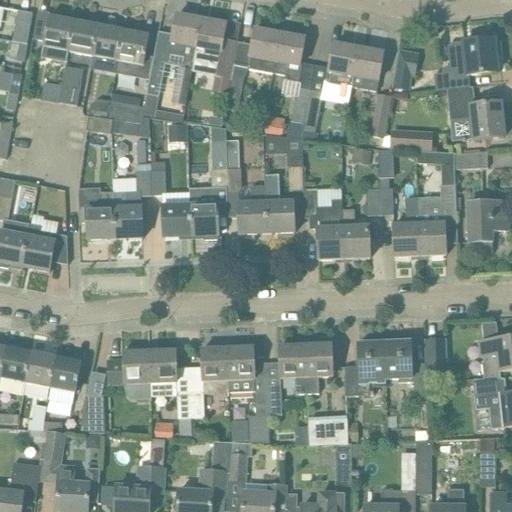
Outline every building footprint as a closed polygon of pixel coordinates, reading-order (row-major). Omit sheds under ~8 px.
[(19,12),(13,43),(19,44),(27,45),(33,15),(19,12)] [(176,17),(169,56),(185,59),(183,71),(191,72),(201,22),(176,17)] [(44,48),(42,60),(66,64),(69,52),(74,23),(52,19),(49,18),(48,23),(45,38),(43,48),(44,48)] [(201,22),(191,72),(193,72),(192,74),(216,78),(215,79),(230,81),(237,44),(223,42),(226,27),(201,22)] [(74,23),(69,52),(93,57),(99,28),(74,23)] [(99,28),(93,57),(94,57),(108,60),(106,73),(116,75),(123,39),(124,33),(99,28)] [(230,81),(225,110),(237,113),(239,103),(243,81),(248,71),(272,75),(279,36),(255,32),(252,47),(237,44),(230,81)] [(123,39),(116,75),(116,76),(149,82),(154,58),(146,57),(149,37),(124,33),(123,39)] [(279,36),(272,75),(286,77),(285,82),(298,85),(299,85),(302,68),(300,68),(300,65),(305,41),(303,41),(304,36),(292,34),(291,39),(281,37),(279,36)] [(443,75),(434,76),(436,93),(447,92),(447,91),(468,89),(467,78),(497,75),(493,41),(464,44),(451,46),(448,49),(449,59),(453,62),(454,74),(443,75)] [(13,43),(9,61),(23,63),(24,64),(27,45),(19,44),(13,43)] [(329,71),(327,84),(343,87),(341,98),(349,100),(351,89),(358,51),(334,47),(329,71)] [(358,51),(351,89),(377,94),(379,82),(380,76),(384,56),(358,51)] [(144,109),(142,119),(154,120),(159,98),(166,61),(154,58),(149,82),(144,109)] [(397,72),(394,89),(408,91),(411,75),(397,72)] [(12,76),(9,94),(18,96),(21,76),(12,74),(12,76)] [(62,88),(59,105),(78,108),(82,81),(63,78),(62,88)] [(177,82),(173,104),(186,106),(190,84),(177,82)] [(45,85),(42,102),(59,105),(62,88),(45,85)] [(468,89),(447,92),(450,121),(472,119),(475,142),(484,141),(504,139),(500,105),(474,108),(472,89),(468,90),(468,89)] [(297,90),(291,123),(304,125),(310,92),(297,90)] [(310,92),(304,125),(316,128),(322,94),(310,92)] [(6,109),(6,110),(15,111),(17,98),(18,96),(9,94),(6,109)] [(378,97),(370,138),(374,138),(372,150),(380,151),(381,150),(383,137),(384,132),(390,99),(378,97)] [(91,106),(89,117),(107,119),(110,104),(97,102),(91,106)] [(110,104),(107,119),(112,120),(141,123),(142,119),(144,109),(139,109),(111,104),(110,104)] [(88,118),(87,132),(110,134),(112,120),(107,119),(89,117),(88,118)] [(110,134),(109,135),(150,141),(152,121),(154,121),(154,120),(142,119),(141,123),(112,120),(110,134)] [(210,120),(208,127),(221,129),(222,122),(210,120)] [(4,123),(0,141),(0,142),(9,144),(13,124),(4,123)] [(185,127),(168,127),(168,144),(186,143),(185,127)] [(383,137),(381,150),(431,154),(433,135),(391,133),(391,138),(383,137)] [(0,142),(0,159),(6,161),(9,144),(0,142)] [(213,189),(190,190),(191,239),(204,239),(204,242),(218,242),(217,238),(218,238),(218,220),(217,207),(227,206),(227,195),(228,195),(226,143),(217,143),(213,143),(214,171),(212,171),(213,189)] [(239,143),(226,143),(228,195),(242,194),(241,170),(240,170),(239,143)] [(122,145),(116,149),(117,155),(122,158),(128,155),(128,148),(122,145)] [(354,150),(352,165),(370,168),(372,153),(354,150)] [(455,157),(455,172),(488,170),(487,154),(455,157)] [(303,168),(288,169),(288,193),(304,194),(303,168)] [(165,172),(151,173),(152,197),(166,197),(165,172)] [(151,173),(136,173),(136,181),(137,198),(141,198),(152,197),(151,173)] [(456,177),(443,178),(443,189),(456,188),(456,177)] [(389,178),(379,179),(379,191),(380,217),(394,216),(392,190),(390,190),(389,178)] [(114,195),(113,195),(115,242),(142,241),(142,221),(141,206),(141,198),(137,198),(136,181),(113,182),(114,195)] [(252,204),(238,204),(239,238),(267,237),(266,203),(265,188),(251,189),(252,204)] [(431,201),(417,201),(420,259),(446,258),(445,231),(445,226),(457,226),(456,188),(443,189),(442,189),(443,200),(443,207),(431,207),(431,201)] [(190,205),(162,206),(163,220),(164,240),(191,239),(190,190),(189,190),(189,195),(190,205)] [(79,202),(78,202),(79,225),(87,226),(88,243),(115,242),(113,195),(101,195),(101,191),(79,192),(79,194),(79,202)] [(379,191),(366,191),(368,217),(380,217),(379,191)] [(317,193),(304,194),(304,220),(310,219),(310,231),(317,231),(318,263),(345,262),(343,212),(343,202),(332,203),(332,210),(318,211),(317,193)] [(0,196),(0,221),(7,223),(12,199),(0,196)] [(407,225),(393,226),(393,240),(394,260),(420,259),(417,201),(405,202),(407,225)] [(293,202),(266,203),(267,237),(294,235),(294,216),(293,202)] [(488,204),(468,205),(469,245),(470,257),(492,256),(492,244),(491,233),(508,233),(508,204),(488,204)] [(355,212),(343,212),(345,262),(370,261),(369,241),(369,228),(356,229),(355,212)] [(0,238),(0,268),(9,270),(10,268),(21,270),(26,245),(28,233),(29,226),(19,225),(18,231),(2,228),(1,233),(0,238)] [(26,245),(21,270),(49,275),(51,264),(68,267),(67,239),(41,234),(42,229),(33,227),(29,226),(28,233),(26,245)] [(511,340),(479,344),(481,359),(483,359),(484,364),(482,364),(484,381),(500,381),(499,374),(511,372),(511,340)] [(446,342),(425,343),(425,366),(426,382),(447,382),(446,342)] [(410,343),(384,344),(386,381),(399,381),(399,385),(414,384),(415,397),(426,396),(425,366),(411,367),(410,343)] [(359,369),(345,369),(346,399),(359,399),(374,398),(373,395),(370,395),(370,386),(373,386),(373,382),(386,381),(384,344),(358,345),(359,369)] [(331,346),(305,347),(307,396),(319,396),(319,380),(332,379),(332,366),(331,346)] [(305,347),(279,348),(280,368),(281,381),(296,381),(296,397),(307,396),(305,347)] [(124,362),(108,363),(109,388),(125,387),(126,397),(131,402),(152,401),(151,400),(151,386),(150,386),(149,353),(140,354),(139,349),(125,350),(125,354),(124,354),(124,362)] [(253,349),(227,350),(229,395),(254,394),(255,418),(268,418),(267,392),(267,391),(267,389),(266,369),(254,370),(254,369),(253,349)] [(6,350),(0,381),(25,386),(31,355),(6,350)] [(227,350),(201,351),(202,371),(203,395),(210,397),(216,398),(223,397),(229,395),(227,350)] [(175,352),(149,353),(150,386),(151,386),(151,400),(177,399),(177,396),(175,352)] [(31,355),(25,386),(50,391),(56,360),(31,355)] [(56,360),(50,391),(75,396),(81,364),(56,360)] [(484,381),(473,381),(477,411),(490,410),(492,431),(505,430),(511,428),(511,396),(506,397),(504,381),(500,381),(484,381)] [(267,391),(267,392),(268,418),(281,418),(280,391),(267,391)] [(189,395),(177,396),(177,399),(178,422),(191,421),(189,395)] [(203,395),(189,395),(191,421),(204,421),(203,395)] [(84,415),(80,435),(105,436),(104,425),(103,398),(90,399),(87,399),(84,415)] [(18,427),(18,432),(43,433),(44,424),(46,412),(21,411),(20,417),(18,427)] [(20,417),(0,415),(0,425),(18,427),(20,417)] [(255,418),(255,444),(268,444),(268,418),(255,418)] [(347,419),(308,421),(309,429),(310,448),(336,446),(348,446),(347,429),(347,419)] [(247,423),(232,424),(232,444),(247,443),(248,443),(247,423)] [(44,424),(43,433),(47,434),(70,435),(61,433),(62,425),(44,424)] [(18,432),(16,441),(46,444),(47,434),(43,433),(18,432)] [(47,445),(45,463),(60,465),(63,445),(69,446),(70,435),(47,434),(46,444),(47,445)] [(480,454),(479,454),(479,490),(495,490),(495,454),(494,454),(494,441),(480,441),(480,454)] [(178,501),(177,511),(211,511),(213,498),(225,498),(227,478),(227,475),(228,475),(230,444),(221,443),(215,443),(212,474),(201,473),(199,494),(179,492),(178,501)] [(428,443),(415,443),(416,458),(416,474),(416,480),(416,494),(416,497),(431,497),(432,474),(432,443),(428,443)] [(230,444),(228,475),(230,475),(229,484),(245,484),(246,459),(252,459),(253,446),(249,445),(230,444)] [(0,511),(20,511),(22,503),(36,505),(38,485),(39,477),(40,469),(14,466),(13,474),(11,495),(0,493),(0,511)] [(351,467),(335,467),(336,497),(351,497),(351,467)] [(58,494),(56,511),(87,511),(88,504),(98,505),(99,485),(100,472),(86,471),(85,487),(73,486),(74,470),(60,469),(59,485),(58,485),(58,494)] [(116,498),(114,511),(149,511),(150,495),(163,495),(164,475),(164,471),(165,470),(154,469),(154,471),(138,470),(137,490),(116,489),(116,498)] [(242,511),(286,511),(287,496),(288,488),(267,487),(267,497),(249,496),(244,496),(243,496),(242,511)] [(430,511),(464,511),(465,510),(463,510),(463,492),(449,492),(448,510),(431,510),(430,511)] [(415,511),(416,497),(416,494),(401,494),(381,494),(381,510),(364,510),(364,511),(415,511)] [(287,496),(286,511),(350,511),(351,497),(336,497),(319,497),(319,509),(301,508),(297,508),(297,496),(287,496)] [(491,497),(491,511),(511,511),(511,509),(506,509),(506,497),(491,497)]
